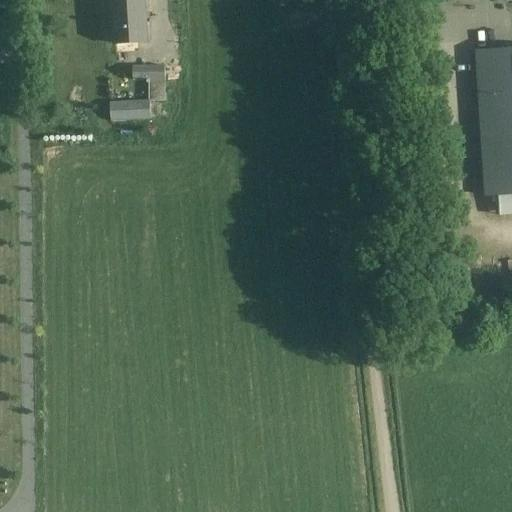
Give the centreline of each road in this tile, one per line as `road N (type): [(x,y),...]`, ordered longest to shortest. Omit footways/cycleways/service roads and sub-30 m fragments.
road 1 (track): [(326,0),(388,511)]
road 2 (unknown): [(24,0),(24,443),(13,488),(0,496)]
